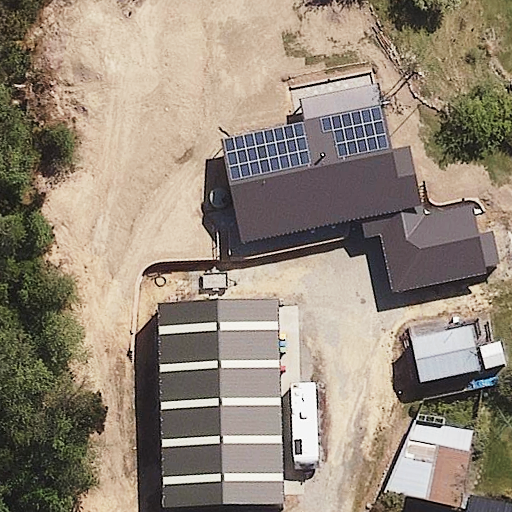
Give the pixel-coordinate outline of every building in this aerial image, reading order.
[(304,122),(224,142),(243,240),(376,216),(391,293),(487,276),(473,202),(422,212),(409,146),(391,151),(379,83),(301,98),(304,122)] [(278,303),(164,305),(166,502),(280,500),(278,303)] [(410,335),(416,394),(493,385),(486,327),(410,335)] [(475,429),(418,416),(381,499),(438,511),(467,511),(470,501),(475,429)] [(511,511),(511,510),(470,501),(467,511),(511,511)]
